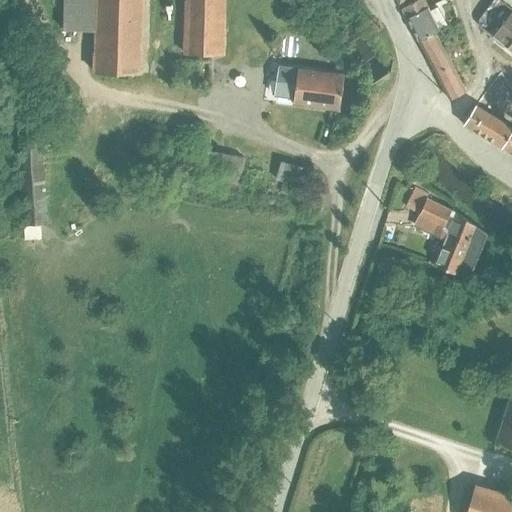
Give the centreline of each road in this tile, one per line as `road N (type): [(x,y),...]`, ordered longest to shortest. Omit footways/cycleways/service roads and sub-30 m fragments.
road 1 (tertiary): [(278,511),(406,88)]
road 2 (track): [(198,114),(92,88),(27,0)]
road 3 (track): [(327,348),(338,201)]
road 4 (unclassified): [(511,178),(406,88)]
road 5 (track): [(461,0),(484,79),(445,119)]
road 6 (track): [(160,34),(149,83),(111,148)]
